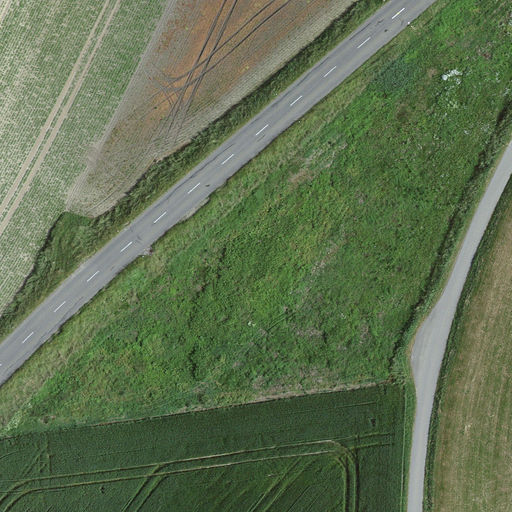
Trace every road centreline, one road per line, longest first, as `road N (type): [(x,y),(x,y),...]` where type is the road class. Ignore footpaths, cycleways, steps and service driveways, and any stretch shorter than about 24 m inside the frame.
road 1 (tertiary): [(414,0),(119,250),(0,365)]
road 2 (track): [(511,151),(462,259),(430,372),(412,511)]
